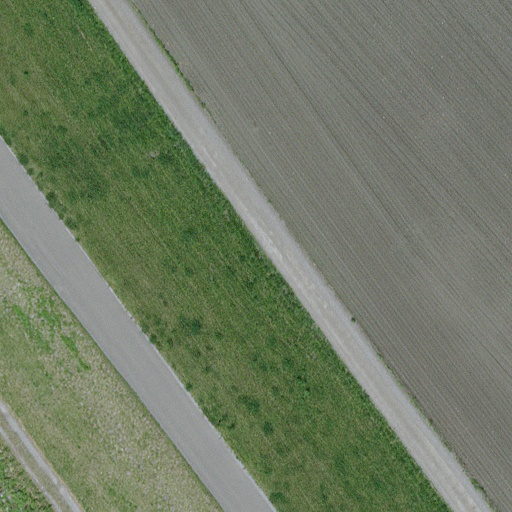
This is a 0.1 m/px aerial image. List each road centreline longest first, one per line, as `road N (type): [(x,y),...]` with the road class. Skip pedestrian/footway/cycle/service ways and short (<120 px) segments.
road 1 (track): [(125,0),(358,376),(462,511)]
road 2 (track): [(78,511),(0,407)]
